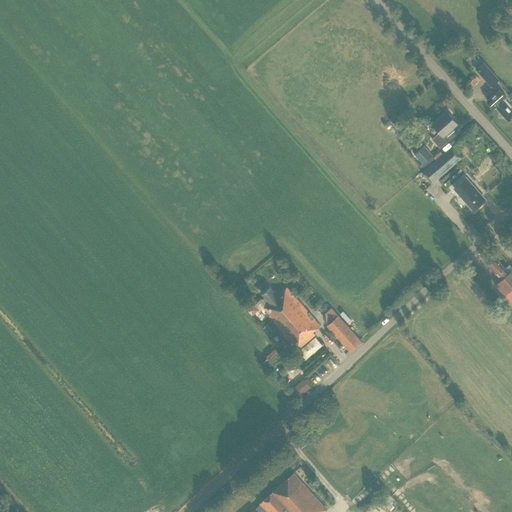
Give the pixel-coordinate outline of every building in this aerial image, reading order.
[(499,79),(483,62),(476,69),(491,86),(499,79)] [(499,90),(498,91),(487,100),(494,108),(496,106),(497,108),(508,121),(511,116),(511,109),(505,101),(504,102),(503,100),(506,97),(499,90)] [(446,135),(458,124),(447,112),(433,125),(439,132),(432,139),(440,148),(450,139),(446,135)] [(402,143),(405,137),(400,134),(396,139),(402,143)] [(462,157),(452,145),(421,172),(431,183),(462,157)] [(432,155),(424,146),(415,154),(423,163),(432,155)] [(465,178),(454,188),(473,209),(485,199),(465,178)] [(495,285),(509,301),(511,298),(511,269),(508,272),(496,259),(489,265),(501,279),(495,285)] [(313,332),(320,325),(287,287),(277,296),(269,287),(262,294),(269,302),(263,308),(298,349),(315,335),(313,332)] [(350,351),(361,341),(338,315),(327,325),(350,351)] [(325,340),(321,344),(326,350),(330,347),(325,340)] [(265,356),(270,361),(279,353),(274,348),(265,356)] [(313,383),(321,377),(316,370),(307,377),(313,383)] [(310,387),(305,381),(296,389),(301,394),(310,387)] [(323,511),(326,510),(294,474),(260,505),(261,506),(254,511),(323,511)] [(370,511),(377,511),(381,508),(376,503),(369,511),(370,511)]
